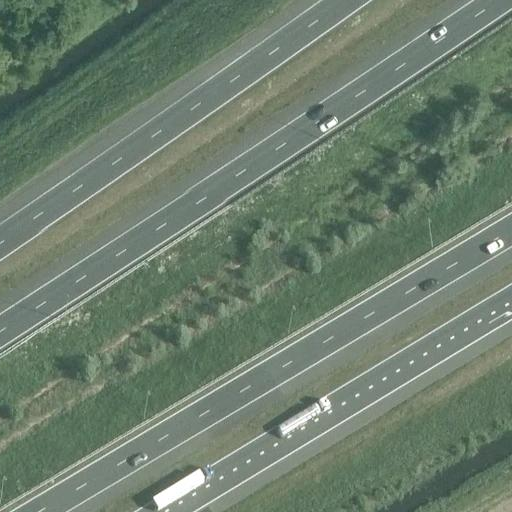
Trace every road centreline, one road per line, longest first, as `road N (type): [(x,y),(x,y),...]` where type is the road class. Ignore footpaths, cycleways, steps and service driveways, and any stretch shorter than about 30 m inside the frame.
road 1 (motorway): [(501,0),(0,331)]
road 2 (motorway): [(41,511),(511,228)]
road 3 (motorway): [(348,0),(0,244)]
road 4 (motorway): [(165,511),(511,302)]
